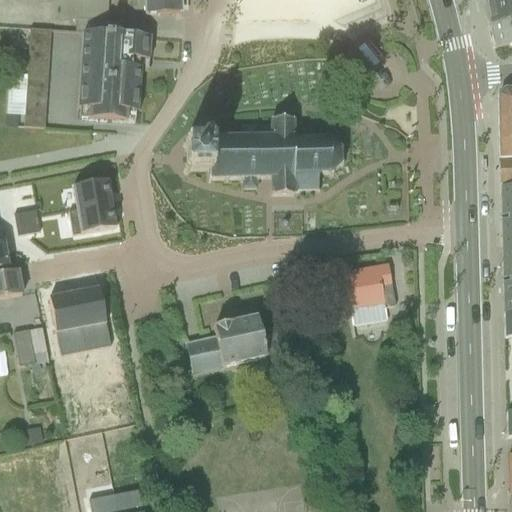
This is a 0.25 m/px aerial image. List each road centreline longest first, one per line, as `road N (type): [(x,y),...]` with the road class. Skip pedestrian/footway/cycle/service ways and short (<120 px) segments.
road 1 (residential): [(150,276),(193,280),(465,232)]
road 2 (residential): [(196,0),(189,73),(139,168),(150,276)]
road 3 (primary): [(472,511),(465,232)]
road 4 (primary): [(465,232),(456,82)]
